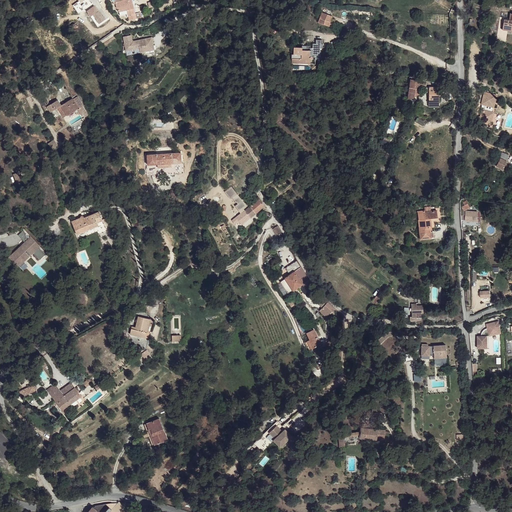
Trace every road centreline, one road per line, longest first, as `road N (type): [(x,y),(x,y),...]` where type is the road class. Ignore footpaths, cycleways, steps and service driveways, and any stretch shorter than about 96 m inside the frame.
road 1 (residential): [(474,505),(454,170),(457,0)]
road 2 (unknown): [(0,374),(14,358),(149,282)]
road 3 (residential): [(0,394),(57,505)]
road 4 (tertiary): [(57,505),(125,496),(175,511)]
